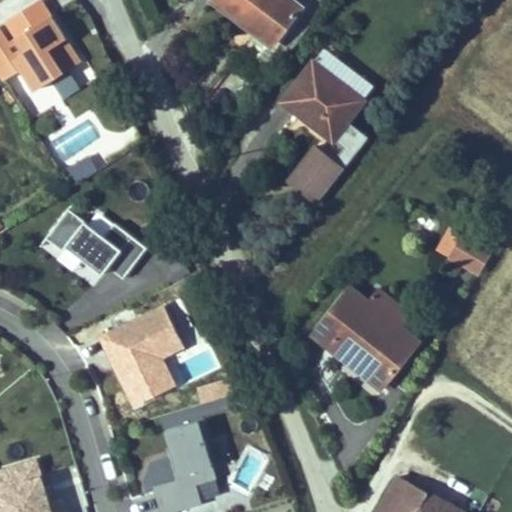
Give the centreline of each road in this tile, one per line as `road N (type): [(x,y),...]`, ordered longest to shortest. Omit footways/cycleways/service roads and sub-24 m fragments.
road 1 (unclassified): [(108,0),(326,511)]
road 2 (residential): [(110,511),(65,362),(0,311)]
